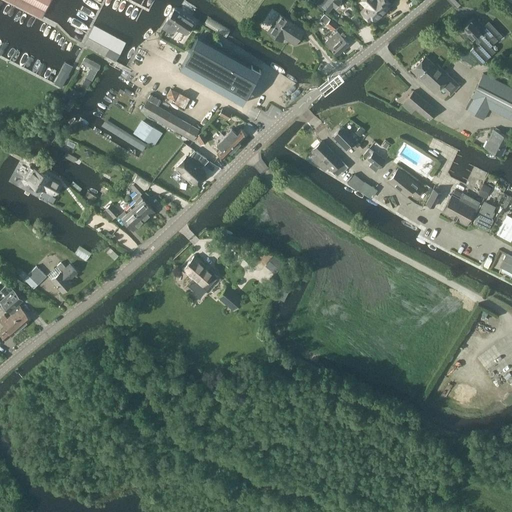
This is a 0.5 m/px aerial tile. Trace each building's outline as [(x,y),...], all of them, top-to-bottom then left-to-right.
[(5,0),(41,17),(49,0),(5,0)] [(318,0),(317,1),(329,10),(333,6),(335,8),(340,1),(339,0),(318,0)] [(362,0),(362,1),(368,6),(363,12),(372,20),(375,17),(377,19),(389,6),(387,4),(390,1),(388,0),(362,0)] [(186,33),(193,22),(174,10),(167,20),(186,33)] [(295,44),(304,31),(280,15),(268,32),(282,41),(284,37),(295,44)] [(333,29),(337,25),(325,15),(321,20),(333,29)] [(477,20),(474,17),(459,30),(466,37),(469,35),(477,44),(470,50),(481,62),(492,51),(488,46),(499,35),(488,23),(482,30),(480,28),(483,25),(478,20),(477,20)] [(114,60),(124,41),(94,26),(84,44),(114,60)] [(216,34),(209,30),(205,37),(212,41),(216,34)] [(337,54),(348,44),(336,30),(334,32),(335,33),(325,42),(337,54)] [(185,54),(178,67),(223,93),(242,103),(260,70),(224,51),(196,35),(187,50),(186,52),(185,53),(185,54)] [(47,56),(37,75),(48,80),(57,61),(47,56)] [(90,80),(95,71),(98,68),(99,64),(84,56),(82,59),(81,63),(89,67),(84,77),(90,80)] [(438,68),(428,58),(416,70),(426,80),(425,81),(437,94),(443,88),(452,96),(461,88),(440,66),(438,68)] [(65,63),(54,82),(62,87),(73,67),(65,63)] [(511,88),(483,74),(465,109),(483,120),(489,109),(511,120),(511,88)] [(85,78),(82,84),(81,85),(87,88),(90,83),(91,81),(85,78)] [(76,100),(80,93),(75,90),(70,97),(76,100)] [(438,113),(416,92),(404,106),(412,114),(417,109),(430,122),(438,113)] [(193,140),(199,129),(146,100),(140,110),(193,140)] [(222,108),(219,114),(224,117),(228,119),(231,113),(224,109),(222,108)] [(150,143),(155,136),(152,135),(156,129),(143,120),(135,133),(150,143)] [(359,144),(342,127),(340,125),(330,134),(344,148),(350,144),(354,148),(359,144)] [(357,131),(361,135),(365,130),(361,126),(357,131)] [(232,128),(225,136),(236,146),(238,144),(240,142),(248,134),(241,128),(237,133),(232,128)] [(490,137),(485,147),(488,149),(500,155),(509,137),(493,130),(490,137)] [(201,144),(207,141),(201,132),(195,135),(201,144)] [(224,136),(217,144),(222,148),(217,153),(223,159),(224,157),(230,151),(231,152),(236,146),(225,136),(224,136)] [(347,166),(321,140),(311,149),(314,152),(311,156),(317,162),(324,169),(327,166),(337,175),(347,166)] [(376,171),(384,160),(369,147),(363,155),(372,162),(369,166),(376,171)] [(86,157),(92,155),(90,149),(84,152),(86,157)] [(187,157),(177,167),(179,168),(177,170),(183,176),(185,177),(192,183),(193,182),(195,183),(204,173),(199,168),(201,166),(201,167),(208,160),(194,150),(193,151),(194,151),(188,158),(187,157)] [(70,154),(66,152),(63,157),(74,163),(77,158),(70,154)] [(29,166),(23,178),(31,183),(28,187),(37,192),(39,187),(43,189),(44,188),(54,194),(60,183),(49,178),(50,177),(29,166)] [(416,197),(423,187),(398,167),(387,181),(405,196),(409,191),(416,197)] [(135,201),(130,206),(143,220),(153,211),(139,194),(144,190),(142,189),(143,188),(136,182),(131,186),(137,193),(132,197),(135,201)] [(484,197),(489,187),(484,184),(478,195),(484,197)] [(424,190),(429,193),(432,188),(427,185),(424,190)] [(462,192),(455,188),(452,193),(442,211),(466,224),(475,207),(476,208),(480,201),(462,191),(462,192)] [(432,192),(423,205),(431,209),(439,196),(432,192)] [(483,202),(473,222),(488,229),(493,218),(492,216),(495,211),(494,208),(483,202)] [(111,220),(114,217),(118,214),(110,205),(106,209),(101,213),(111,220)] [(130,206),(120,215),(132,229),(143,220),(130,206)] [(510,240),(511,237),(511,215),(507,213),(496,233),(510,240)] [(85,261),(90,254),(79,246),(74,254),(85,261)] [(511,272),(511,254),(506,252),(499,265),(511,272)] [(202,286),(213,273),(193,256),(182,269),(183,270),(182,271),(181,273),(181,277),(185,280),(188,280),(190,278),(191,277),(202,286)] [(275,274),(284,263),(275,256),(266,266),(275,274)] [(66,268),(61,263),(57,266),(62,271),(61,272),(60,272),(52,279),(62,291),(70,284),(67,281),(76,272),(69,264),(66,268)] [(28,275),(18,266),(14,270),(33,289),(46,276),(36,266),(28,275)] [(233,311),(243,300),(227,287),(218,298),(233,311)] [(22,300),(13,289),(0,300),(0,302),(7,310),(7,311),(10,315),(21,327),(30,319),(17,304),(22,300)] [(7,318),(6,317),(4,315),(0,318),(0,322),(5,328),(0,332),(0,333),(5,340),(11,335),(12,335),(21,327),(10,315),(7,318)]
